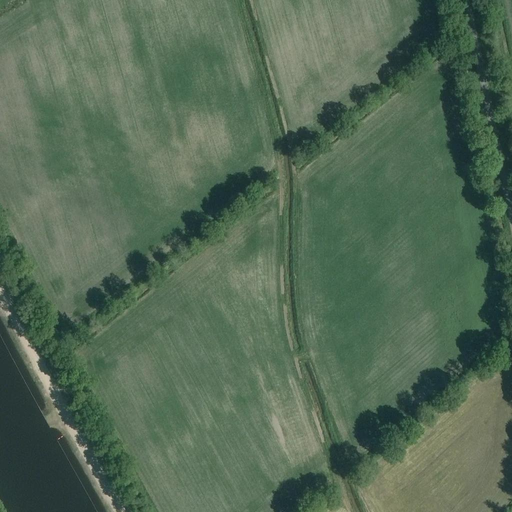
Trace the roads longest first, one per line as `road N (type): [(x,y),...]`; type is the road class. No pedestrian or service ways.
road 1 (track): [(0,307),(110,511)]
road 2 (unclassified): [(511,220),(466,0)]
